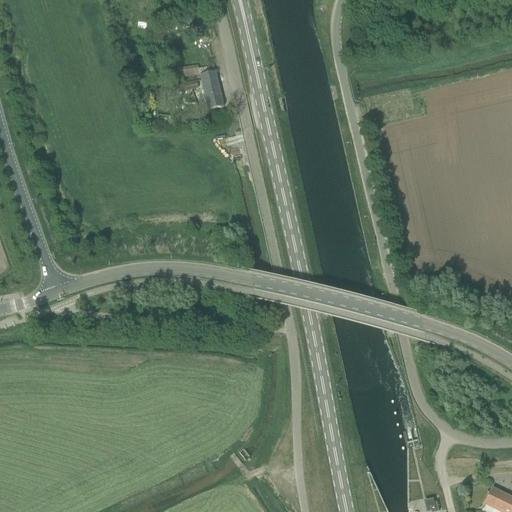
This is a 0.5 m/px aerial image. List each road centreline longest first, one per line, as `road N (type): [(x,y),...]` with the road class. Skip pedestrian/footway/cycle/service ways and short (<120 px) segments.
road 1 (primary): [(345,511),(240,0)]
road 2 (unclassified): [(511,442),(448,434),(413,386),(336,42),(340,0)]
road 3 (unclassified): [(215,0),(290,329)]
road 4 (tertiary): [(251,279),(446,330),(511,362)]
road 5 (tertiary): [(251,279),(158,268),(58,292)]
road 6 (unclassified): [(303,511),(290,329)]
road 7 (tertiary): [(58,292),(0,126)]
road 8 (track): [(511,46),(343,71)]
